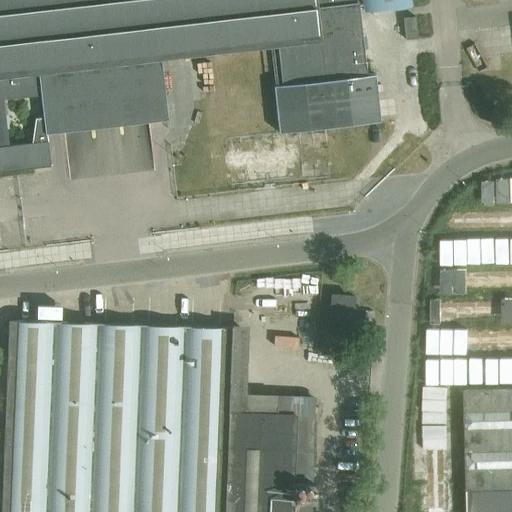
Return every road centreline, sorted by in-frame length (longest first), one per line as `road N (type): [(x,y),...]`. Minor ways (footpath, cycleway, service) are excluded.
road 1 (unclassified): [(0,287),(333,246),(390,232),(406,214)]
road 2 (unclassified): [(383,511),(406,214)]
road 3 (unknown): [(0,214),(85,200),(99,207),(112,233),(106,274)]
road 4 (unclassified): [(406,214),(438,178),(511,155)]
